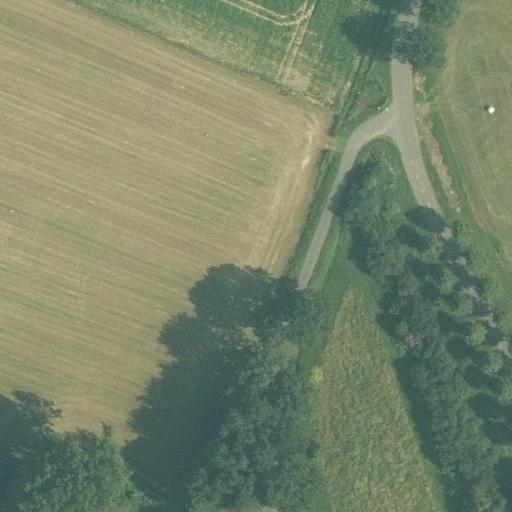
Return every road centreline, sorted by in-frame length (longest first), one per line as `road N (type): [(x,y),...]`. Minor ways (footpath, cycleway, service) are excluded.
road 1 (unclassified): [(280,511),(272,426),(285,337),(359,138),(400,107)]
road 2 (unclassified): [(400,107),(440,232),(511,373)]
road 3 (motorway): [(511,365),(336,511)]
